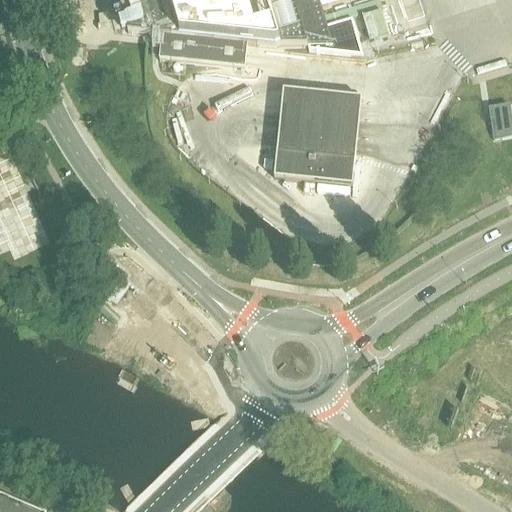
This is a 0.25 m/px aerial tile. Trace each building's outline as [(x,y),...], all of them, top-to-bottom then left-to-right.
[(118,0),(128,34),(163,38),(160,62),(246,72),(246,69),(248,48),(277,51),(283,48),(308,49),(293,0),(118,0)] [(346,0),(327,5),(331,24),(364,15),(359,0),(346,0)] [(364,95),(286,87),(284,104),(282,122),(280,140),(278,154),(357,163),(358,148),(360,130),(362,110),(364,95)] [(511,135),(508,110),(502,111),(501,107),(489,109),(494,141),(502,140),(501,137),(511,135)] [(357,163),(278,154),(276,181),(354,189),(357,163)] [(511,364),(472,388),(469,390),(468,394),(467,397),(467,400),(467,404),(468,407),(470,410),(472,412),(475,414),(511,439),(511,364)] [(0,511),(41,511),(0,494),(0,511)]
